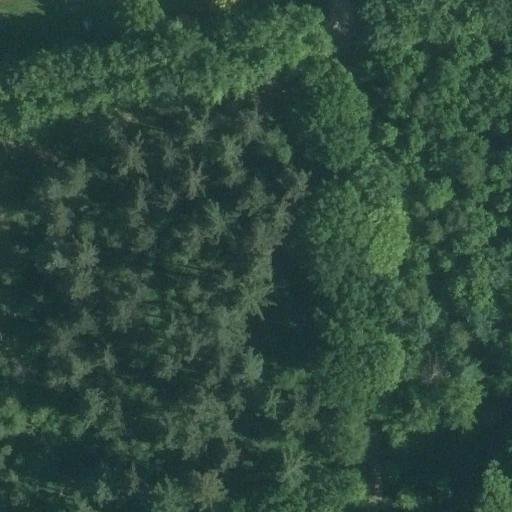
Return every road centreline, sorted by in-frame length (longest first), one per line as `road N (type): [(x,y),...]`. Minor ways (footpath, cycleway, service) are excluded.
road 1 (unclassified): [(341,27),(37,94)]
road 2 (unclassified): [(341,27),(469,0)]
